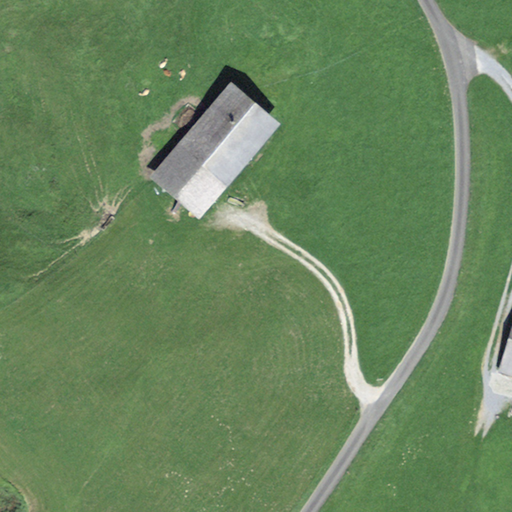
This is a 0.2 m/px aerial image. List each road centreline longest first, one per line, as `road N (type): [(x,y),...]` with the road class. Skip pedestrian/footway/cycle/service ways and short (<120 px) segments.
road 1 (track): [(308,511),(411,361),(455,249),(459,91),(453,53),(424,0)]
road 2 (track): [(240,224),(276,239),(328,279),(340,297),(355,374),(378,409)]
